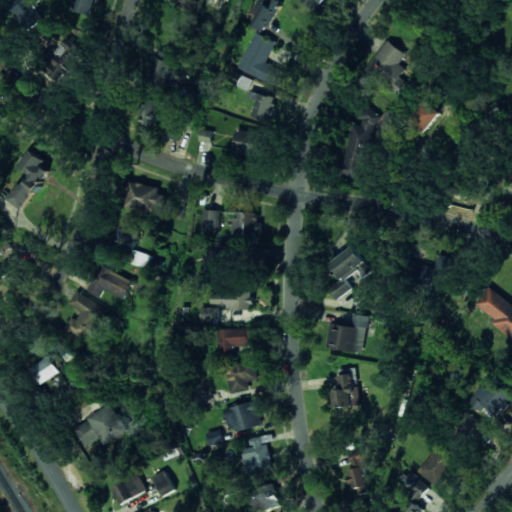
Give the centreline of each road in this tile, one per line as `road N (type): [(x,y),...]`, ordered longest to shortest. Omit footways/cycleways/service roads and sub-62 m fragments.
road 1 (residential): [(511,240),(301,194),(105,138),(55,112),(0,46)]
road 2 (residential): [(322,511),(294,357),(301,194),(307,143),(340,53),(382,0)]
road 3 (residential): [(0,334),(61,276),(93,205),(118,54),(139,0)]
road 4 (tertiary): [(74,511),(0,399)]
